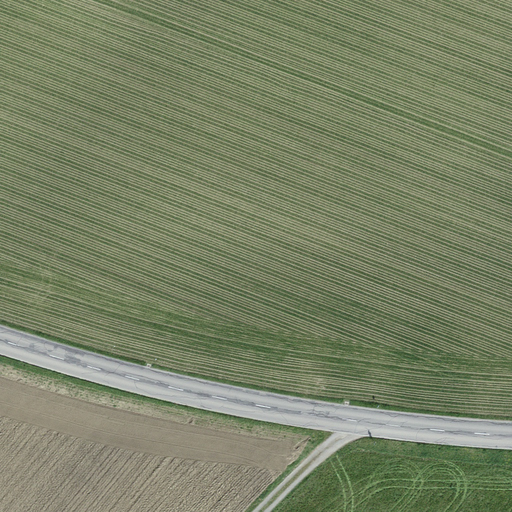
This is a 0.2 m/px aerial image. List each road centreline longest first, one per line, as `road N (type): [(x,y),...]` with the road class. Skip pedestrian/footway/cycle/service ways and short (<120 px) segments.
road 1 (unclassified): [(511,436),(208,396),(0,340)]
road 2 (track): [(357,421),(263,511)]
